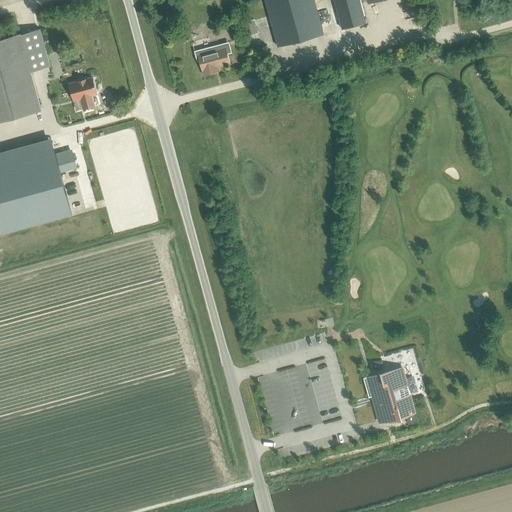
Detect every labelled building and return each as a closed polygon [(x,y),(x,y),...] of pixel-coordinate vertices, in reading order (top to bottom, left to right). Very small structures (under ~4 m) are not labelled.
[(265,0),(278,47),(323,34),(313,0),(265,0)] [(333,0),(342,29),(365,23),(358,0),(333,0)] [(61,9),(40,14),(43,27),(64,23),(61,9)] [(245,36),(257,33),(253,20),(242,23),(245,36)] [(20,35),(28,63),(47,58),(40,30),(20,35)] [(0,119),(40,108),(28,63),(20,35),(20,34),(0,39),(0,119)] [(202,71),(204,75),(214,72),(213,68),(230,64),(225,48),(212,51),(211,46),(194,51),(197,62),(199,61),(202,71)] [(73,100),(80,98),(83,109),(94,106),(91,95),(96,94),(92,78),(86,79),(76,82),(69,84),(73,100)] [(76,168),(72,152),(56,156),(61,172),(76,168)] [(0,231),(69,212),(53,154),(0,168),(0,231)] [(249,311),(251,326),(317,318),(316,302),(249,311)] [(300,337),(245,350),(247,360),(302,347),(300,337)] [(366,356),(357,357),(358,365),(367,363),(366,356)] [(301,359),(304,370),(313,368),(310,357),(301,359)] [(402,368),(367,378),(379,422),(405,415),(408,424),(417,422),(411,400),(402,368)] [(304,373),(311,400),(321,397),(323,402),(331,400),(329,394),(321,396),(314,370),(304,373)]
